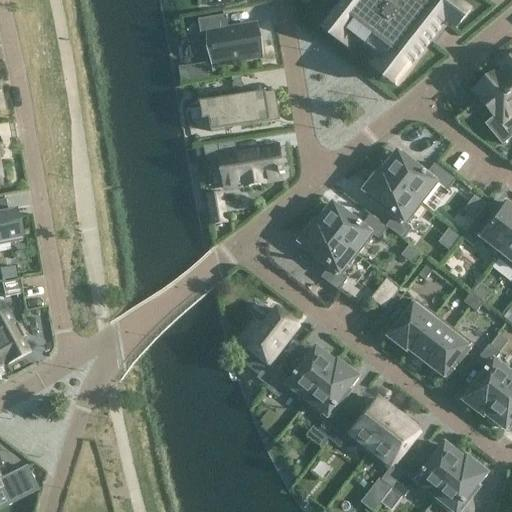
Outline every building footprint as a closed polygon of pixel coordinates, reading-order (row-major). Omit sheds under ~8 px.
[(456,0),(346,0),(331,21),(404,76),(430,41),(444,23),(460,3),(456,0)] [(226,15),(198,20),(201,36),(210,35),(214,66),(261,58),(255,25),(228,30),(226,15)] [(511,62),(501,72),(511,85),(511,62)] [(511,134),(510,132),(511,130),(511,85),(501,72),(475,93),(497,117),(488,125),(503,144),(511,135),(511,134)] [(241,76),(233,77),(236,97),(244,96),(241,76)] [(275,91),(200,104),(203,121),(209,120),(211,132),(270,122),(280,121),(275,91)] [(235,142),(203,147),(206,162),(221,160),(226,189),(245,186),(245,189),(265,185),(265,182),(283,179),(282,177),(286,176),(285,170),(281,171),(277,148),(237,154),(235,142)] [(400,154),(383,177),(422,206),(438,184),(447,191),(456,180),(435,164),(426,175),(400,154)] [(394,215),(386,227),(388,228),(403,240),(412,229),(407,225),(422,206),(383,177),(379,174),(365,193),(394,215)] [(497,258),(498,258),(500,255),(511,239),(511,205),(508,202),(486,230),(476,222),(462,239),(473,248),(480,239),(500,254),(497,258)] [(334,205),(319,226),(358,256),(374,236),(379,240),(388,228),(386,227),(385,227),(370,215),(362,226),(334,205)] [(15,208),(6,210),(6,211),(0,212),(0,245),(21,241),(17,221),(18,221),(15,208)] [(342,277),(358,256),(319,226),(314,222),(300,242),(331,266),(321,278),(339,292),(347,280),(342,277)] [(511,239),(500,255),(498,258),(511,269),(511,239)] [(426,266),(419,276),(425,281),(433,271),(426,266)] [(17,280),(1,283),(3,296),(20,293),(17,280)] [(471,293),(463,303),(470,308),(477,298),(471,293)] [(484,303),(477,298),(470,308),(476,313),(484,303)] [(408,351),(435,315),(416,301),(388,338),(407,353),(408,351)] [(257,379),(268,387),(280,372),(282,370),(271,362),(300,326),(277,308),(245,349),(268,366),(257,379)] [(7,313),(0,316),(0,352),(6,364),(28,352),(7,313)] [(408,351),(426,365),(454,329),(435,315),(408,351)] [(472,344),(454,329),(426,365),(445,379),(472,344)] [(487,414),(487,415),(511,381),(511,370),(497,359),(500,354),(489,345),(475,363),(486,371),(464,400),(485,416),(487,414)] [(285,389),(305,405),(335,365),(316,350),(291,381),(280,372),(268,387),(266,390),(277,398),(285,389)] [(317,431),(329,440),(343,423),(331,414),(357,379),(337,364),(336,365),(335,365),(305,405),(326,420),(317,431)] [(511,381),(487,415),(507,429),(511,422),(511,381)] [(348,439),(368,455),(398,415),(378,400),(354,431),(343,423),(329,440),(340,449),(348,439)] [(384,499),(392,489),(406,472),(395,464),(419,432),(398,415),(368,455),(389,471),(381,480),(373,490),(384,499)] [(413,485),(434,501),(467,460),(466,460),(465,462),(445,447),(417,480),(406,472),(392,489),(404,498),(413,485)] [(458,511),(486,475),(467,460),(434,501),(448,511),(458,511)]
